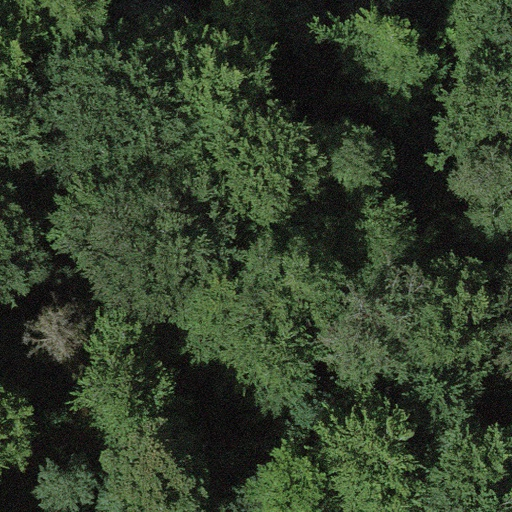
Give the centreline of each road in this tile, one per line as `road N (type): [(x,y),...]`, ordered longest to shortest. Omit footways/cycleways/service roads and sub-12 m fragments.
road 1 (track): [(0,392),(141,376),(207,343),(263,301),(511,215)]
road 2 (track): [(0,232),(54,268),(207,343),(511,408)]
